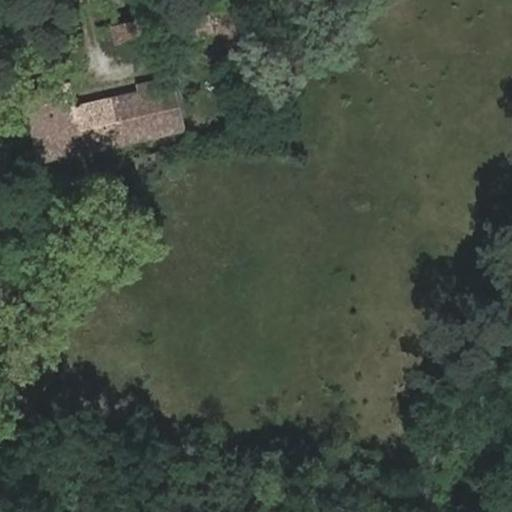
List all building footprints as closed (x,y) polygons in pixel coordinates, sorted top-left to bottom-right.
[(184,22),(187,33),(209,28),(206,16),(184,22)] [(114,27),(119,41),(140,37),(136,23),(114,27)] [(25,94),(39,146),(66,138),(69,151),(107,141),(97,103),(75,108),(67,82),(25,94)] [(171,85),(97,103),(107,141),(180,123),(171,85)] [(66,138),(39,146),(42,159),(69,151),(66,138)]
